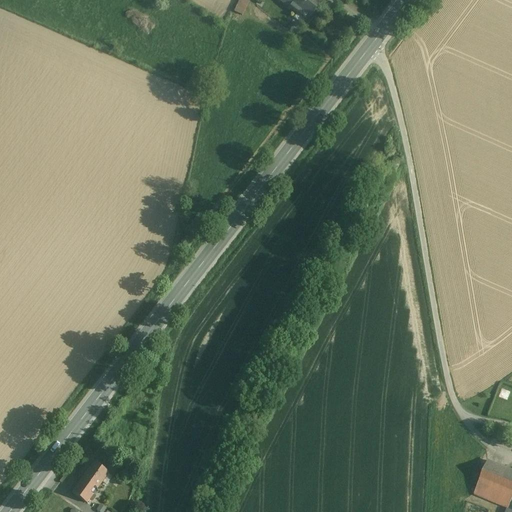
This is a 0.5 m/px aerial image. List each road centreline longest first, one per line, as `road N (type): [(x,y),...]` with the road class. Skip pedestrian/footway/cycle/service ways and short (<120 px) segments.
road 1 (primary): [(6,511),(377,32)]
road 2 (residential): [(377,32),(416,170),(451,395),(466,416),(511,428)]
